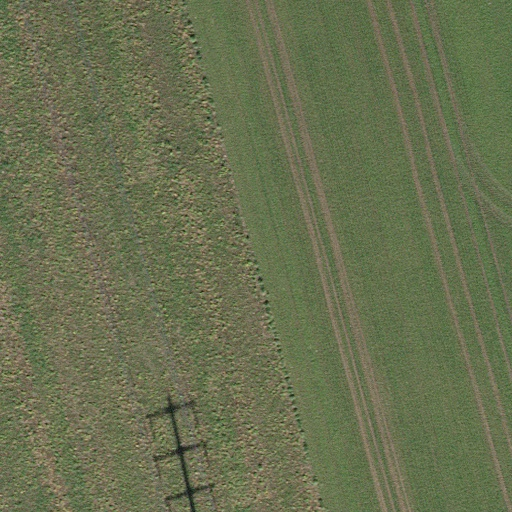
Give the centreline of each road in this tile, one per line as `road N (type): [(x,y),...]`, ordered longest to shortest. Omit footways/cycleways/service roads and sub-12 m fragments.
road 1 (motorway): [(270,0),(418,511)]
road 2 (motorway): [(511,346),(411,0)]
